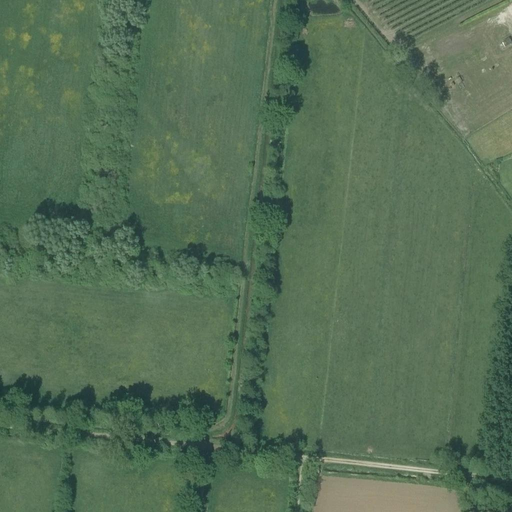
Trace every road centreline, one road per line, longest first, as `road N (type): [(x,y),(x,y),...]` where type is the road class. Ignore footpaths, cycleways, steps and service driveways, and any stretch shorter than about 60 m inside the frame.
road 1 (track): [(511,482),(204,448)]
road 2 (track): [(204,448),(0,427)]
